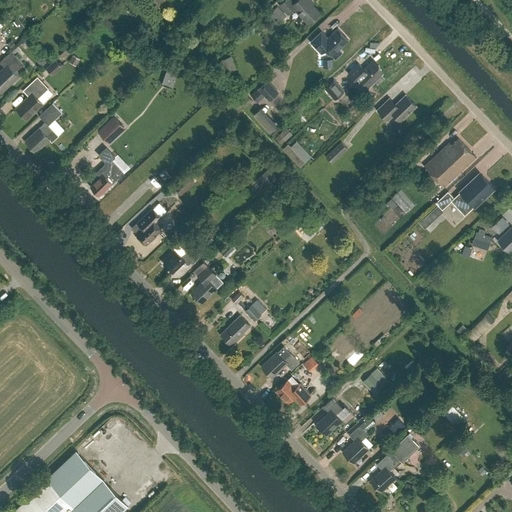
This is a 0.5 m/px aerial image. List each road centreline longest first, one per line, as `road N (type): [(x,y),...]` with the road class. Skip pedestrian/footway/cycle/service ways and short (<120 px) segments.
road 1 (unclassified): [(356,511),(0,136)]
road 2 (unclassified): [(511,150),(370,0)]
road 3 (unclassified): [(239,511),(116,381)]
road 4 (unclassified): [(116,381),(0,256)]
road 5 (unclassified): [(0,494),(116,381)]
